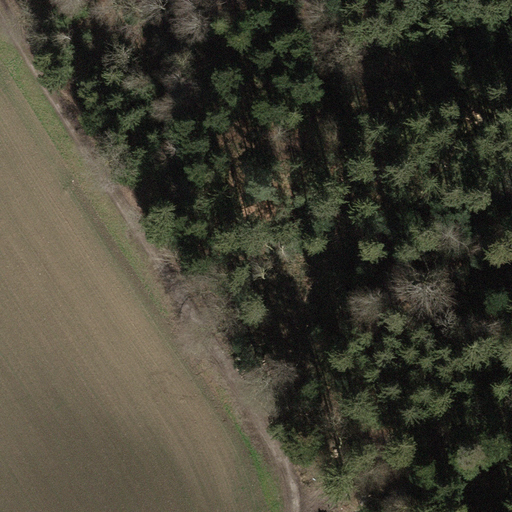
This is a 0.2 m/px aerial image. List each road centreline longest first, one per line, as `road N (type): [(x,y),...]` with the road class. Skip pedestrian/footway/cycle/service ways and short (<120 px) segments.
road 1 (track): [(295,511),(292,485),(263,420),(162,275),(0,8)]
road 2 (track): [(263,420),(361,450),(286,153)]
road 3 (track): [(292,485),(361,450),(428,445),(511,410)]
